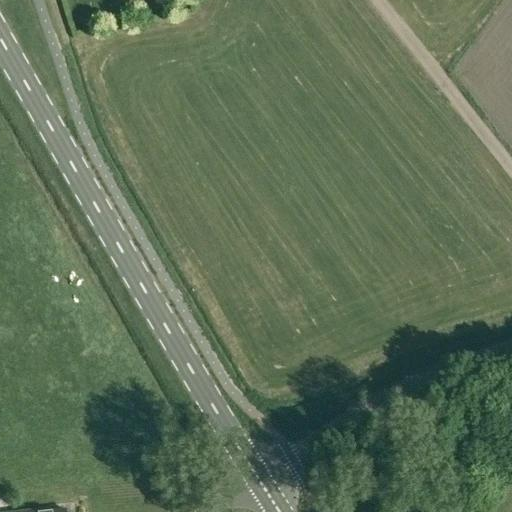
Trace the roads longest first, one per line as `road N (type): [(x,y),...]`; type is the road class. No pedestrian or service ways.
road 1 (secondary): [(261,478),(0,33)]
road 2 (unclassified): [(511,351),(399,394),(292,457)]
